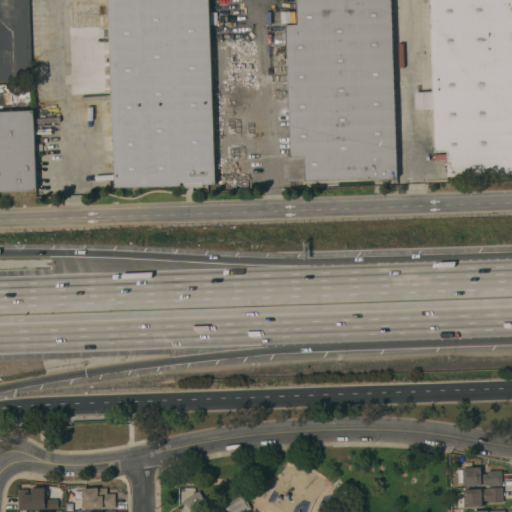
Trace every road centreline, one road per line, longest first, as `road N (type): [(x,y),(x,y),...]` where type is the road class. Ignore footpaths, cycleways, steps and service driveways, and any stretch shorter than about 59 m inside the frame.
road 1 (motorway): [(0,388),(189,358),(511,328)]
road 2 (secondary): [(0,410),(511,389)]
road 3 (motorway): [(0,346),(511,328)]
road 4 (secondary): [(511,205),(0,221)]
road 5 (motorway): [(427,276),(0,253)]
road 6 (motorway): [(427,276),(0,295)]
road 7 (residential): [(140,456),(227,437),(322,430),(427,432),(511,447)]
road 8 (residential): [(0,461),(140,456)]
